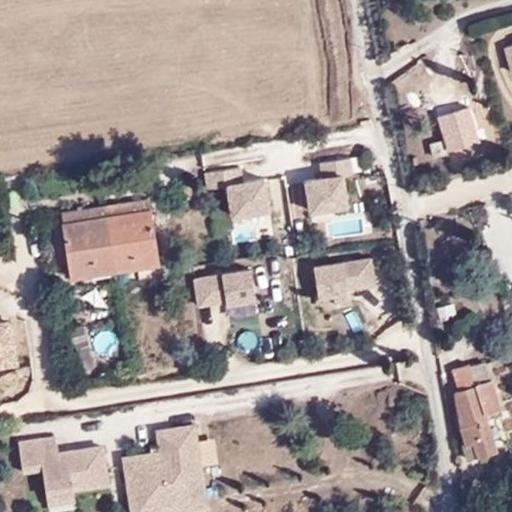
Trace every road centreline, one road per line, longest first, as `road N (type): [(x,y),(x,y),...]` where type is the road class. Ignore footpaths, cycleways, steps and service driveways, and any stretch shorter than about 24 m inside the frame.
road 1 (residential): [(456,511),(358,0)]
road 2 (unknown): [(431,384),(123,426)]
road 3 (unknown): [(0,414),(58,389),(42,358),(13,210)]
